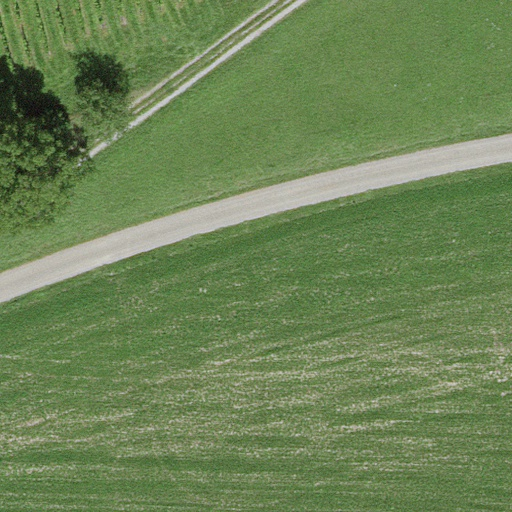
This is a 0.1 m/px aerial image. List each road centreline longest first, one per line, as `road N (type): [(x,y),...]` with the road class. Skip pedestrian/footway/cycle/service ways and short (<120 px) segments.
road 1 (track): [(0,295),(146,242),(511,154)]
road 2 (track): [(320,0),(0,218)]
